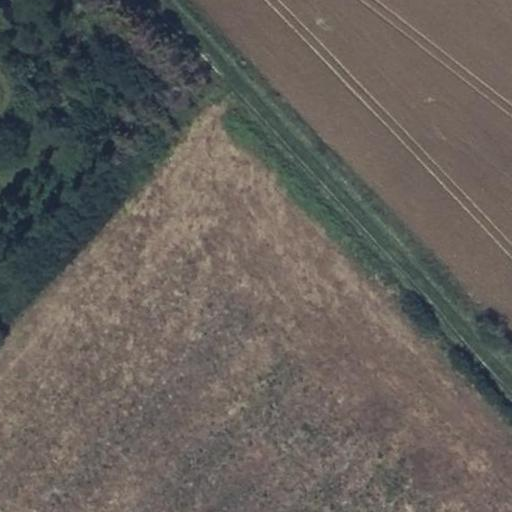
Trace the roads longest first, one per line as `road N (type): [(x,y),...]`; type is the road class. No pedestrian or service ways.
road 1 (track): [(511,399),(141,0)]
road 2 (track): [(0,335),(230,96)]
